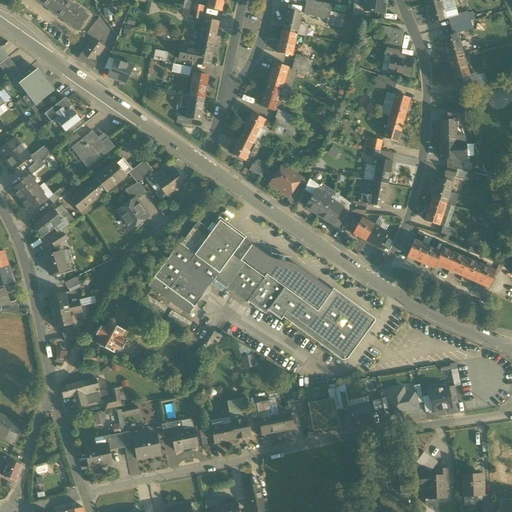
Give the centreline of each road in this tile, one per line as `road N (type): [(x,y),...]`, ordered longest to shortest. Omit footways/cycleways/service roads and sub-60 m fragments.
road 1 (residential): [(511,413),(336,440),(83,495)]
road 2 (residential): [(400,0),(421,56),(424,144),(406,222),(378,282)]
road 3 (tertiary): [(0,21),(200,161)]
road 4 (tertiary): [(200,161),(378,282)]
road 5 (residential): [(50,385),(33,294),(0,205)]
road 6 (tertiary): [(378,282),(511,346)]
road 7 (residential): [(50,385),(6,511)]
road 8 (residential): [(219,117),(257,51),(267,0)]
